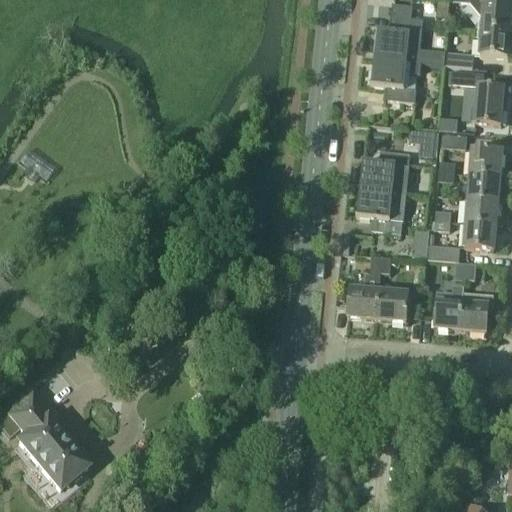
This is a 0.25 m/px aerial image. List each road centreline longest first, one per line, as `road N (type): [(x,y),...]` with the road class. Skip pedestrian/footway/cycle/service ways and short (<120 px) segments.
road 1 (tertiary): [(294,360),(330,0)]
road 2 (tertiary): [(282,511),(294,360)]
road 3 (residential): [(382,511),(395,366)]
road 4 (unknown): [(187,511),(226,453),(270,429)]
